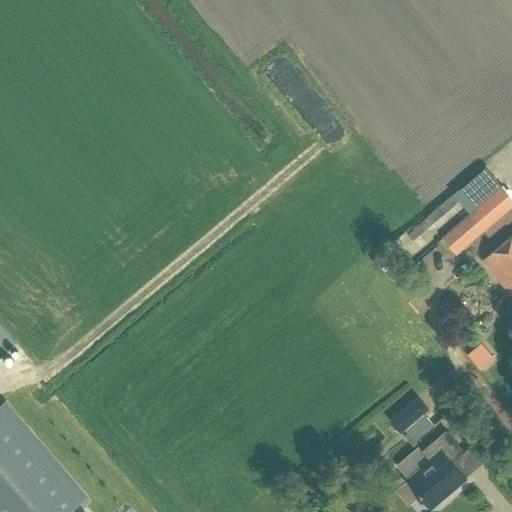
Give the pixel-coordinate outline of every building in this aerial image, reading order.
[(441,236),(456,254),(484,231),(491,239),(511,221),(511,212),(509,209),(511,205),(511,198),(501,186),(477,206),(469,213),(441,236)] [(511,233),(497,246),(511,263),(511,233)] [(482,258),(511,293),(511,263),(497,246),(482,258)] [(0,351),(13,341),(0,325),(0,351)] [(389,420),(401,434),(431,409),(419,395),(389,420)] [(0,403),(0,511),(67,511),(86,496),(4,400),(0,403)] [(422,450),(430,459),(407,479),(418,492),(417,492),(420,495),(421,495),(432,508),(467,478),(452,461),(465,451),(447,429),(422,450)]
